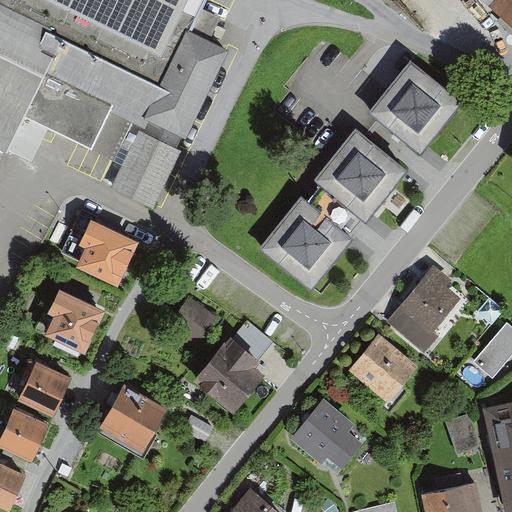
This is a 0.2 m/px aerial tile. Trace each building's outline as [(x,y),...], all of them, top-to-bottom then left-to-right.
[(0,0),(0,150),(8,154),(26,118),(92,151),(110,115),(137,128),(108,187),(150,208),(226,55),(190,38),(209,0),(0,0)] [(511,0),(478,0),(511,27),(511,0)] [(460,107),(411,65),(370,113),(420,155),(460,107)] [(406,173),(355,132),(315,181),(322,186),(362,218),(366,222),(406,173)] [(322,186),(307,205),(346,237),(362,218),(322,186)] [(307,205),(300,200),(260,250),(311,291),(351,241),(346,237),(307,205)] [(80,246),(94,216),(82,210),(61,253),(79,262),(85,249),(80,246)] [(138,244),(92,222),(80,246),(85,249),(79,262),(76,268),(117,288),(138,244)] [(458,299),(435,279),(396,326),(424,349),(437,334),(432,330),(458,299)] [(105,313),(59,290),(47,314),(45,313),(37,330),(85,354),(105,313)] [(189,299),(170,326),(199,346),(218,318),(189,299)] [(247,321),(232,339),(258,360),(273,342),(247,321)] [(511,327),(507,323),(473,361),(492,377),(511,354),(511,327)] [(232,339),(230,338),(194,382),(233,415),(264,377),(255,370),(261,363),(258,360),(232,339)] [(417,369),(382,341),(355,374),(389,402),(417,369)] [(71,380),(31,361),(22,378),(29,382),(20,401),(53,417),(71,380)] [(167,411),(125,388),(120,397),(113,393),(106,405),(112,409),(101,429),(143,452),(167,411)] [(356,425),(324,398),(290,440),(320,465),(327,457),(343,470),(363,445),(349,434),(356,425)] [(511,511),(511,407),(485,414),(508,511),(511,511)] [(49,426),(13,410),(0,437),(0,447),(32,462),(49,426)] [(191,416),(183,431),(205,443),(213,428),(191,416)] [(10,511),(27,476),(0,463),(0,508),(7,511),(10,511)] [(481,511),(476,484),(424,496),(428,511),(481,511)] [(276,511),(254,493),(238,511),(276,511)] [(328,499),(320,505),(325,511),(337,511),(338,511),(328,499)]
